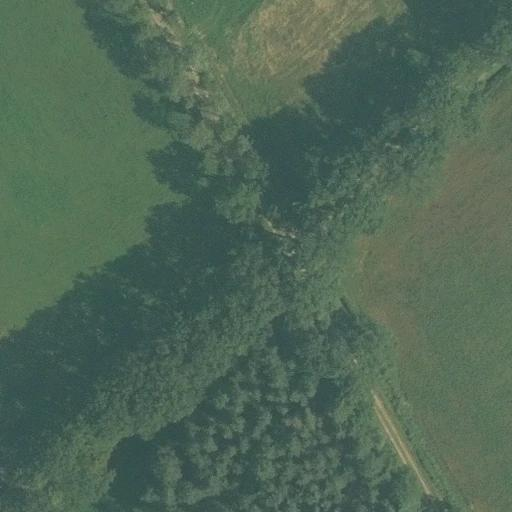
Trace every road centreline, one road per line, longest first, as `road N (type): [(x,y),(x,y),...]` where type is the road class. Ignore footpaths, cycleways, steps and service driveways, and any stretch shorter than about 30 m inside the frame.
road 1 (track): [(282,241),(0,505)]
road 2 (track): [(511,18),(282,241)]
road 3 (track): [(434,511),(282,241)]
road 4 (track): [(282,241),(146,0)]
